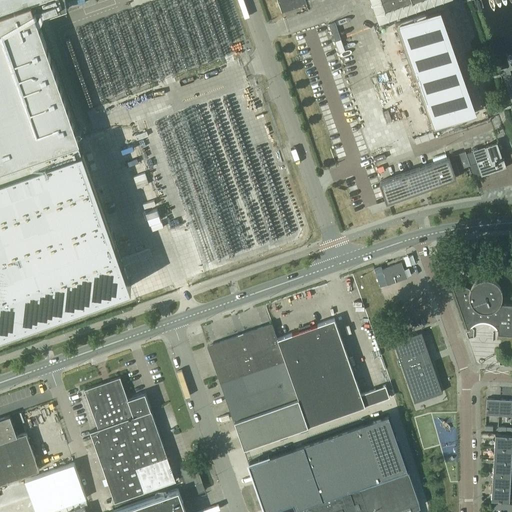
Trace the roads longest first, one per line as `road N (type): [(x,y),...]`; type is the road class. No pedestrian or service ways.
road 1 (unclassified): [(336,264),(247,0)]
road 2 (unclassified): [(239,511),(172,322)]
road 3 (unclassified): [(172,322),(336,264)]
road 4 (unclassified): [(99,507),(46,366)]
road 5 (unclassified): [(466,376),(413,237)]
road 6 (unknown): [(142,332),(182,436),(211,431)]
road 7 (unclassified): [(468,511),(466,376)]
road 8 (unclassified): [(46,366),(172,322)]
